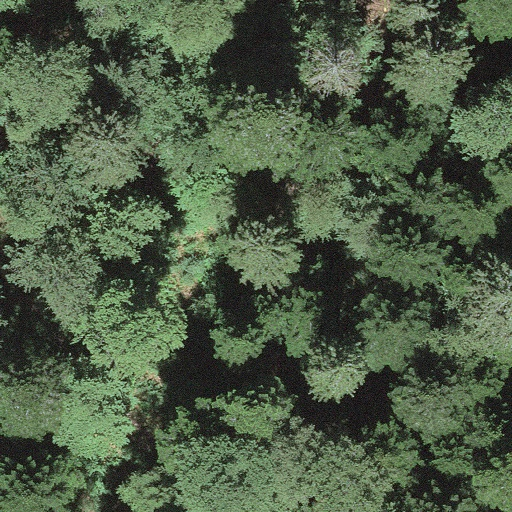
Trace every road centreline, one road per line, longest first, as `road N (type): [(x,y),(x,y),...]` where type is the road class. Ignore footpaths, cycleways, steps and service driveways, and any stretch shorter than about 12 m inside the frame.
road 1 (track): [(300,0),(301,243),(270,511)]
road 2 (track): [(300,48),(193,110),(41,235),(0,279)]
